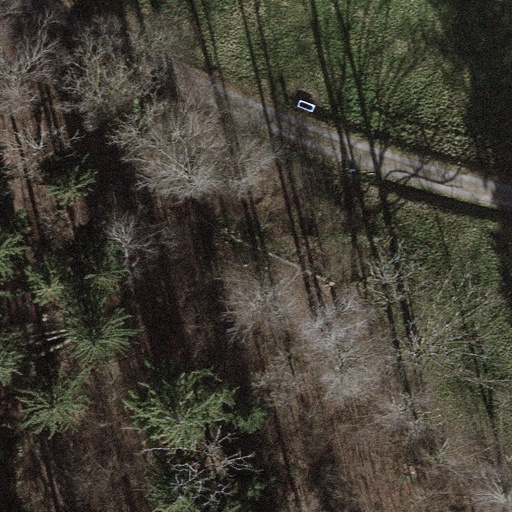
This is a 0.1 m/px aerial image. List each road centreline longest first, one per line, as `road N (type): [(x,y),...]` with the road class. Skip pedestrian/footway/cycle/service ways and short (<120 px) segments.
road 1 (track): [(78,511),(38,446),(0,3)]
road 2 (track): [(50,0),(361,162),(511,190)]
